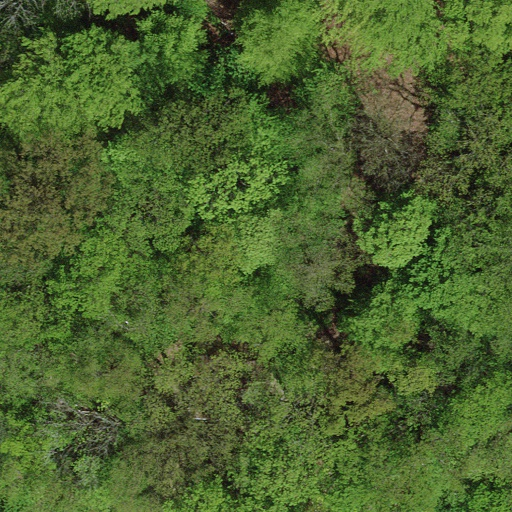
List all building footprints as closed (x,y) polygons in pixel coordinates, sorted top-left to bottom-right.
[(263,0),(204,0),(201,2),(235,42),(273,11),(263,0)] [(133,127),(149,117),(141,105),(125,115),(133,127)] [(416,327),(399,304),(375,322),(393,345),(416,327)] [(203,321),(199,382),(255,386),(260,326),(203,321)] [(135,505),(161,500),(154,466),(129,471),(135,505)]
